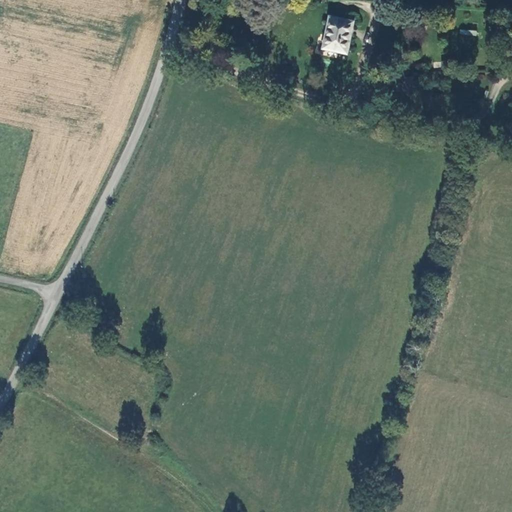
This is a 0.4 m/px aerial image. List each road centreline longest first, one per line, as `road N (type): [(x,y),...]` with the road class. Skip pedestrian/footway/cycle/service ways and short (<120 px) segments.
road 1 (unclassified): [(56,293),(134,147),(182,0)]
road 2 (unclassified): [(0,408),(56,293)]
